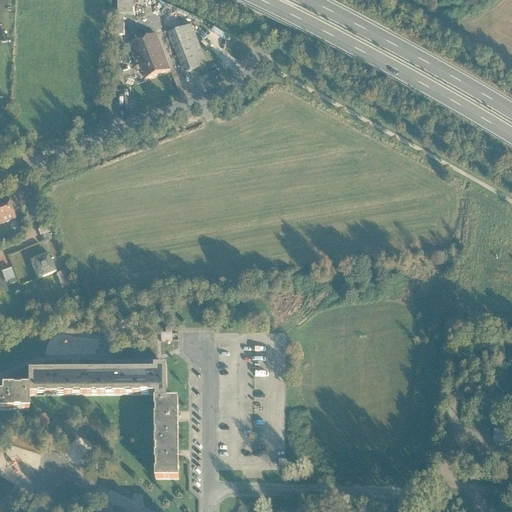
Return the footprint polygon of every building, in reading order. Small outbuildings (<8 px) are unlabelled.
[(133,8),(132,0),(120,0),(125,0),(125,8),(133,8)] [(132,14),(128,30),(134,32),(138,16),(132,14)] [(207,68),(191,26),(168,35),(184,77),(207,68)] [(170,73),(155,36),(130,46),(145,83),(170,73)] [(0,226),(17,219),(8,199),(0,202),(0,226)] [(57,272),(50,253),(30,261),(38,280),(57,272)] [(7,285),(17,282),(12,268),(2,271),(7,285)] [(62,290),(71,286),(65,270),(56,273),(62,290)] [(159,370),(129,371),(129,395),(159,395),(172,395),(172,366),(159,366),(159,370)] [(30,385),(30,396),(64,395),(64,371),(30,372),(30,385)] [(95,371),(64,371),(64,395),(95,395),(95,371)] [(129,371),(95,371),(95,395),(129,395),(129,371)] [(0,409),(31,409),(30,396),(30,385),(4,386),(4,393),(0,392),(0,409)] [(172,395),(159,395),(159,437),(184,437),(183,399),(172,399),(172,395)] [(185,479),(184,437),(159,437),(160,479),(185,479)]
